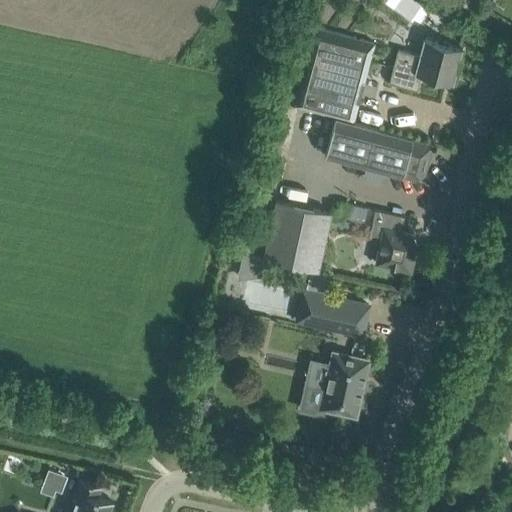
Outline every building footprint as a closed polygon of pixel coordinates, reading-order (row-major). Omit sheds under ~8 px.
[(354,120),(375,42),(315,26),(295,104),(337,116),(354,120)] [(451,74),(455,75),(463,47),(424,37),(419,54),(398,48),(389,81),(418,89),(422,73),(446,80),(447,76),(451,74)] [(326,155),(403,175),(414,178),(425,171),(433,143),(413,138),(413,137),(337,116),(326,155)] [(277,199),(264,258),(319,270),(331,211),(277,199)] [(342,201),(337,223),(362,229),(368,207),(342,201)] [(369,235),(381,237),(376,262),(411,269),(417,243),(410,232),(401,230),(405,215),(375,208),(369,235)] [(304,289),(297,318),(362,333),(369,304),(325,294),(329,275),(310,271),(306,289),(304,289)] [(321,406),(356,413),(368,359),(334,351),(326,383),(309,379),(303,406),(320,410),(321,406)] [(98,494),(101,484),(81,477),(74,496),(77,497),(71,511),(107,511),(113,499),(98,494)]
